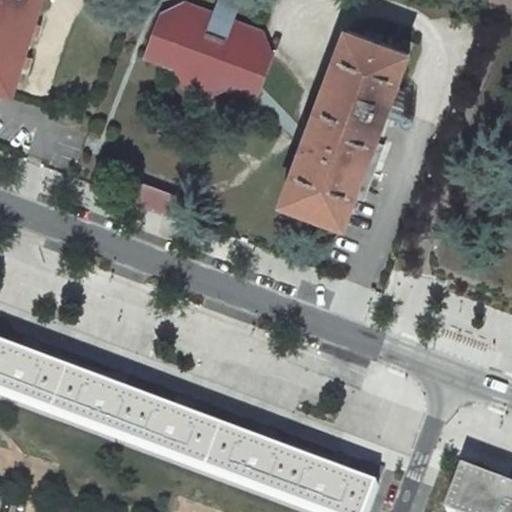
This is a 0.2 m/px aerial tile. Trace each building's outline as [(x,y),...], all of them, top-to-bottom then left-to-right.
[(0,0),(0,91),(1,89),(15,93),(43,0),(0,0)] [(233,0),(220,0),(216,12),(214,17),(231,24),(233,18),(239,2),(233,0)] [(182,87),(209,97),(214,84),(222,80),(226,89),(239,93),(243,81),(239,72),(248,68),(267,76),(274,55),(255,48),(263,30),(233,18),(231,24),(214,17),(216,12),(186,1),(179,19),(160,13),(153,33),(171,40),(175,48),(166,53),(162,65),(174,69),(183,65),(187,74),(182,87)] [(348,29),(283,203),(346,226),(357,196),(364,199),(372,178),(384,146),(377,143),(410,52),(348,29)] [(153,33),(143,57),(162,65),(166,53),(175,48),(171,40),(153,33)] [(174,69),(182,87),(187,74),(183,65),(174,69)] [(257,100),(267,76),(248,68),(239,72),(243,81),(239,93),(257,100)] [(209,97),(226,89),(222,80),(214,84),(209,97)] [(127,178),(120,196),(158,210),(164,192),(127,178)] [(186,201),(164,192),(158,210),(180,218),(186,201)] [(0,394),(314,511),(369,511),(379,487),(0,345),(0,394)] [(365,460),(361,471),(382,479),(386,468),(365,460)] [(470,472),(464,470),(459,485),(465,487),(470,472)] [(465,487),(459,485),(448,511),(511,511),(511,485),(505,483),(505,485),(470,472),(465,487)]
